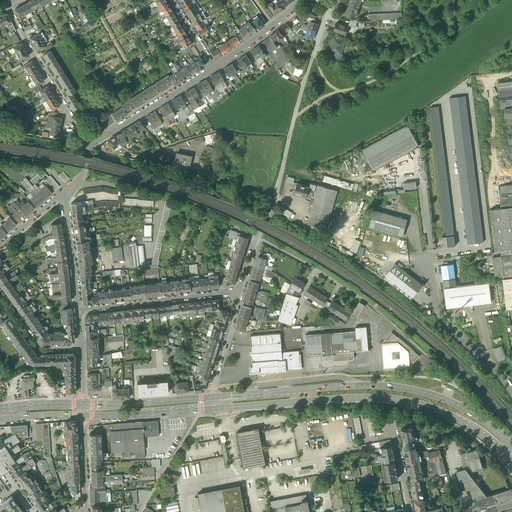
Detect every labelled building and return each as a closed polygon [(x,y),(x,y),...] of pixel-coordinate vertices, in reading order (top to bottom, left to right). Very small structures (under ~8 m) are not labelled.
[(34,9),(41,5),(38,0),(31,0),(30,1),(34,9)] [(155,7),(155,8),(158,6),(166,2),(165,0),(157,0),(156,1),(155,1),(158,5),(157,6),(155,7)] [(275,15),(283,9),(278,1),(277,0),(275,0),(269,5),(275,15)] [(285,6),(288,4),(285,0),(279,0),(278,1),(283,9),(286,8),(285,6)] [(356,17),(361,0),(349,0),(349,4),(348,3),(347,6),(348,6),(345,13),(356,17)] [(31,11),(34,9),(30,1),(29,1),(29,2),(21,6),(25,14),(31,11)] [(182,5),(185,10),(192,6),(190,2),(189,1),(182,5)] [(160,9),(161,11),(162,11),(169,6),(166,2),(158,6),(160,9)] [(188,15),(196,10),(196,9),(193,5),(192,6),(185,10),(188,15)] [(19,17),(25,14),(21,6),(15,9),(19,17)] [(162,11),(164,14),(165,16),(172,11),(169,6),(162,11)] [(192,20),(199,15),(196,10),(188,15),(192,20)] [(168,20),(168,21),(175,16),(172,11),(165,16),(168,20)] [(5,24),(6,24),(10,22),(7,14),(1,16),(5,24)] [(201,21),(202,20),(199,15),(192,20),(195,25),(201,21)] [(168,21),(171,24),(171,26),(178,21),(175,16),(168,21)] [(264,25),(258,17),(253,21),(250,23),(256,31),(264,25)] [(348,26),(355,29),(357,20),(354,20),(350,21),(348,26)] [(35,24),(38,30),(40,29),(44,27),(41,21),(35,24)] [(172,27),(174,30),(181,26),(178,21),(171,26),(172,27)] [(195,25),(198,30),(204,26),(201,21),(195,25)] [(311,21),(309,26),(308,28),(316,31),(319,24),(314,22),(311,21)] [(245,40),(256,31),(250,23),(249,22),(239,30),(240,32),(245,40)] [(279,29),(283,34),(285,33),(290,28),(286,23),(279,29)] [(334,30),(346,35),(348,27),(337,23),(334,30)] [(6,24),(5,24),(9,34),(14,32),(16,31),(14,28),(9,30),(6,24)] [(205,25),(204,26),(198,30),(201,35),(205,33),(206,35),(209,33),(210,33),(209,32),(205,25)] [(181,26),(174,30),(178,35),(184,31),(181,26)] [(287,40),(288,41),(289,43),(292,39),(295,35),(291,29),(290,28),(285,33),(289,38),(287,40)] [(307,31),(306,35),(310,37),(313,38),(316,31),(308,28),(307,31)] [(240,43),(245,40),(240,32),(238,34),(237,33),(237,31),(235,29),(233,31),(240,43)] [(279,29),(269,36),(273,41),(278,37),(283,34),(279,29)] [(180,41),(187,36),(184,31),(178,35),(180,40),(180,41)] [(236,46),(240,43),(233,31),(230,33),(232,35),(233,36),(233,37),(231,38),(236,46)] [(9,34),(13,44),(19,41),(14,32),(9,34)] [(292,39),(297,41),(299,38),(301,39),(302,36),(302,35),(302,34),(297,32),(295,35),(292,39)] [(30,38),(32,43),(41,38),(38,34),(38,33),(37,34),(30,38)] [(191,42),(187,36),(180,41),(183,46),(185,48),(185,49),(185,48),(189,46),(188,46),(187,44),(191,42)] [(289,43),(288,41),(286,42),(284,39),(283,40),(282,39),(280,40),(278,37),(273,41),(271,43),(275,48),(279,45),(281,47),(286,54),(296,47),(288,44),(289,43)] [(331,51),(331,52),(331,53),(334,54),(335,52),(340,54),(340,53),(343,46),(344,46),(346,41),(334,37),(329,50),(331,51)] [(43,43),(41,38),(32,43),(36,51),(45,46),(43,43)] [(231,49),(236,46),(231,38),(229,39),(227,41),(226,40),(225,40),(231,49)] [(271,43),(267,38),(261,43),(266,50),(269,55),(274,61),(278,69),(290,61),(286,54),(281,47),(277,50),(275,48),(271,43)] [(226,52),(231,49),(225,40),(224,41),(225,42),(224,43),(221,44),(226,52)] [(13,47),(16,52),(25,48),(22,43),(13,47)] [(221,55),(226,52),(221,44),(217,47),(217,46),(216,46),(221,55)] [(254,48),(260,56),(264,53),(264,52),(258,45),(254,48)] [(190,57),(191,59),(195,56),(195,55),(191,48),(190,46),(188,46),(189,46),(185,48),(188,53),(190,57)] [(193,46),(191,48),(195,55),(195,56),(196,58),(198,56),(199,55),(193,46)] [(215,48),(214,49),(210,51),(214,57),(217,57),(221,55),(216,46),(215,47),(215,48)] [(29,56),(25,48),(16,52),(20,60),(29,56)] [(250,51),(256,59),(260,56),(254,48),(250,51)] [(43,55),(52,69),(59,65),(50,51),(43,55)] [(333,57),(341,60),(343,55),(340,53),(340,54),(335,52),(334,54),(333,57)] [(193,62),(198,70),(203,67),(204,63),(199,55),(198,56),(198,57),(197,58),(198,59),(193,62)] [(241,58),(246,66),(248,64),(250,63),(246,55),(245,55),(241,58)] [(237,60),(242,68),(246,66),(241,58),(237,60)] [(24,65),(27,71),(35,66),(32,61),(24,65)] [(188,63),(187,64),(193,73),(198,70),(193,62),(190,64),(189,64),(188,63)] [(4,66),(6,72),(13,68),(9,63),(4,66)] [(175,63),(173,64),(182,79),(188,76),(183,68),(180,70),(179,69),(180,68),(178,65),(176,66),(175,63)] [(177,82),(182,79),(173,64),(172,65),(173,68),(172,69),(174,72),(175,72),(176,73),(173,74),(177,82)] [(185,67),(183,68),(188,76),(193,73),(187,64),(186,64),(187,65),(185,67)] [(228,66),(233,74),(235,73),(237,71),(232,64),(228,66)] [(67,78),(59,65),(52,69),(60,83),(67,78)] [(27,71),(31,76),(38,71),(35,66),(27,71)] [(228,77),(231,75),(233,74),(228,66),(223,69),(228,77)] [(302,76),(304,69),(296,67),(294,74),(302,76)] [(31,76),(34,80),(41,76),(38,71),(31,76)] [(214,74),(219,82),(223,80),(224,80),(219,72),(214,74)] [(168,75),(160,80),(164,87),(172,82),(174,85),(177,82),(177,83),(177,82),(173,74),(173,75),(169,77),(168,75)] [(215,85),(216,84),(219,82),(214,74),(210,77),(215,85)] [(44,81),(41,76),(34,80),(37,85),(37,86),(39,84),(44,81)] [(75,91),(67,78),(60,83),(68,96),(72,93),(75,91)] [(160,80),(147,88),(151,95),(164,87),(160,80)] [(202,82),(207,90),(211,88),(206,80),(202,82)] [(511,108),(511,116),(506,117),(511,161),(511,160),(511,80),(498,82),(501,109),(504,108),(511,107),(511,108)] [(197,85),(202,93),(207,90),(202,82),(197,85)] [(40,91),(43,96),(50,91),(47,86),(42,89),(40,91)] [(147,88),(134,97),(138,104),(151,95),(147,88)] [(189,90),(194,98),(198,96),(198,95),(193,88),(189,90)] [(190,101),(190,100),(194,98),(189,90),(185,93),(190,101)] [(43,96),(46,101),(53,96),(50,91),(43,96)] [(212,93),(211,92),(208,93),(212,98),(213,101),(214,102),(218,100),(216,96),(216,97),(213,92),(212,93)] [(80,106),(72,93),(68,96),(65,98),(73,110),(80,106)] [(340,101),(345,98),(342,93),(337,97),(340,101)] [(176,98),(181,106),(184,104),(185,103),(183,100),(180,96),(180,95),(176,98)] [(205,96),(209,103),(210,103),(213,101),(212,98),(209,100),(206,95),(205,95),(205,96)] [(53,96),(46,101),(49,105),(56,101),(53,96)] [(200,99),(198,96),(194,98),(197,103),(199,107),(203,104),(200,99)] [(467,245),(484,243),(466,96),(450,98),(467,245)] [(121,105),(123,107),(126,112),(138,104),(134,97),(121,105)] [(177,109),(179,107),(181,106),(176,98),(172,101),(177,109)] [(56,101),(49,105),(52,111),(54,109),(60,106),(56,101)] [(95,116),(99,122),(106,118),(96,102),(89,107),(94,113),(93,113),(95,116)] [(163,106),(168,114),(173,111),(168,103),(163,106)] [(159,109),(164,116),(164,117),(168,114),(163,106),(159,109)] [(187,106),(186,107),(183,109),(188,117),(189,119),(196,116),(194,113),(192,110),(190,112),(187,106)] [(430,107),(446,237),(455,236),(439,106),(430,107)] [(127,114),(126,112),(123,107),(113,114),(117,121),(127,114)] [(181,121),(185,118),(188,117),(183,109),(181,110),(176,113),(177,114),(179,116),(181,121)] [(151,114),(156,122),(160,119),(155,111),(151,114)] [(146,117),(151,125),(156,122),(151,114),(146,117)] [(171,118),(168,114),(164,117),(164,116),(162,118),(167,126),(173,122),(172,120),(171,118)] [(134,125),(138,132),(140,131),(145,128),(139,121),(134,125)] [(135,136),(139,134),(138,132),(134,125),(128,128),(132,136),(134,135),(135,136)] [(363,150),(373,170),(418,146),(407,126),(363,150)] [(133,137),(132,136),(128,128),(122,132),(127,142),(128,143),(129,144),(133,142),(131,139),(130,138),(130,137),(131,137),(132,138),(133,137)] [(121,145),(124,144),(127,142),(122,132),(116,136),(120,143),(121,145)] [(117,145),(120,143),(116,136),(110,139),(109,140),(114,148),(118,146),(117,145)] [(194,139),(195,145),(204,142),(202,137),(194,139)] [(132,146),(146,156),(151,154),(153,153),(142,146),(141,148),(137,145),(133,142),(129,144),(132,146)] [(182,171),(185,156),(191,157),(191,156),(186,155),(186,154),(183,153),(183,155),(177,153),(175,160),(174,165),(173,169),(182,171)] [(171,164),(174,165),(175,160),(169,159),(169,158),(166,157),(167,155),(163,154),(161,161),(165,162),(168,163),(171,164)] [(188,172),(191,157),(185,156),(182,171),(187,172),(188,172)] [(160,167),(161,163),(143,157),(137,160),(160,167)] [(186,176),(204,183),(206,172),(197,170),(196,174),(188,172),(187,172),(186,176)] [(352,189),(353,184),(325,175),(323,181),(352,189)] [(34,193),(36,195),(38,193),(33,186),(26,178),(22,183),(31,192),(33,194),(34,193)] [(294,194),(306,197),(310,186),(297,183),(294,194)] [(306,197),(314,199),(318,185),(311,183),(310,186),(306,197)] [(33,186),(38,193),(45,200),(53,193),(46,186),(41,190),(38,187),(35,184),(33,186)] [(338,191),(318,185),(314,199),(307,224),(327,229),(338,191)] [(511,189),(499,191),(500,200),(511,198),(511,189)] [(45,200),(38,193),(36,195),(35,196),(31,200),(37,207),(45,200)] [(399,206),(401,200),(389,196),(387,202),(399,206)] [(509,250),(511,249),(511,201),(501,203),(501,208),(490,210),(495,252),(500,251),(501,251),(509,250)] [(8,207),(14,214),(20,209),(19,207),(15,202),(14,202),(8,207)] [(28,202),(20,209),(26,216),(34,209),(28,202)] [(71,204),(72,211),(80,210),(82,210),(82,207),(81,202),(71,203),(71,204)] [(19,223),(26,216),(20,209),(14,214),(13,216),(19,223)] [(81,216),(81,215),(80,210),(72,211),(73,218),(83,217),(83,216),(81,216)] [(369,227),(403,236),(408,219),(374,210),(369,227)] [(83,220),(83,217),(73,218),(74,225),(83,224),(85,224),(84,223),(83,223),(83,220)] [(10,218),(2,225),(8,232),(16,225),(10,218)] [(51,225),(53,234),(54,234),(63,233),(61,223),(51,225)] [(85,232),(86,232),(85,229),(85,226),(83,226),(83,224),(74,225),(75,234),(85,232)] [(0,237),(1,239),(8,232),(2,225),(0,226),(0,237)] [(35,232),(38,237),(43,234),(40,228),(35,232)] [(233,238),(237,240),(239,235),(240,235),(241,234),(231,230),(228,236),(233,238)] [(90,235),(87,236),(86,234),(85,235),(85,232),(75,234),(76,242),(89,240),(91,240),(90,235)] [(234,251),(244,254),(249,238),(240,235),(239,235),(237,240),(236,246),(234,246),(233,250),(234,251)] [(444,247),(456,245),(455,236),(446,237),(443,237),(444,247)] [(373,242),(363,239),(361,245),(371,248),(373,242)] [(89,246),(89,240),(76,242),(78,252),(89,249),(91,249),(91,245),(89,246)] [(57,250),(57,253),(66,252),(65,245),(56,246),(56,248),(57,250)] [(232,254),(230,260),(241,263),(244,254),(234,251),(233,253),(232,253),(232,254)] [(56,253),(57,262),(67,260),(66,252),(57,253),(56,253)] [(90,257),(90,253),(78,256),(79,264),(89,263),(92,263),(91,257),(90,257)] [(511,254),(509,255),(502,256),(504,274),(511,273),(511,254)] [(497,275),(504,274),(502,256),(492,257),(493,263),(495,275),(497,275)] [(258,257),(255,267),(264,270),(267,271),(268,271),(272,272),(273,268),(265,265),(267,260),(263,258),(258,257)] [(238,273),(241,263),(230,260),(228,264),(230,265),(228,270),(238,273)] [(79,264),(81,276),(89,275),(91,275),(90,270),(91,270),(91,268),(90,268),(89,263),(79,264)] [(49,269),(46,269),(47,271),(47,273),(49,273),(68,271),(68,266),(67,264),(57,266),(58,269),(56,270),(56,269),(49,269)] [(413,297),(423,285),(415,279),(395,264),(385,276),(386,276),(389,279),(395,283),(413,297)] [(443,280),(455,279),(454,264),(441,266),(443,280)] [(262,275),(264,270),(255,267),(252,277),(261,280),(262,275)] [(235,282),(238,273),(228,270),(225,279),(226,279),(226,281),(230,280),(235,282)] [(8,277),(6,278),(8,280),(16,274),(14,271),(7,276),(8,277)] [(59,276),(59,280),(69,279),(68,271),(49,273),(49,277),(50,277),(59,276)] [(16,274),(8,280),(10,283),(18,277),(16,274)] [(217,275),(213,276),(213,277),(208,278),(210,289),(219,288),(219,284),(218,275),(217,275)] [(384,279),(393,285),(395,283),(389,279),(386,276),(384,279)] [(511,277),(503,279),(506,309),(511,308),(511,277)] [(81,279),(82,288),(91,287),(92,287),(92,283),(91,280),(90,281),(90,278),(89,278),(81,279)] [(205,278),(199,279),(200,290),(210,289),(208,278),(205,278)] [(296,289),(300,292),(305,283),(296,278),(292,285),(291,286),(296,289)] [(55,284),(55,288),(70,286),(69,279),(59,280),(60,284),(55,284)] [(200,290),(199,279),(189,280),(190,291),(193,291),(200,290)] [(444,288),(456,286),(455,279),(443,280),(444,288)] [(11,285),(10,283),(8,280),(1,285),(4,290),(11,285)] [(185,280),(184,280),(184,281),(182,282),(183,292),(190,291),(189,280),(185,280)] [(174,281),(170,282),(170,283),(166,283),(168,294),(175,293),(174,281)] [(183,292),(182,282),(179,282),(179,281),(174,281),(175,293),(183,292)] [(250,281),(247,291),(256,294),(257,291),(259,285),(260,284),(251,281),(250,281)] [(166,283),(166,282),(162,283),(159,283),(161,295),(168,294),(166,283)] [(285,282),(281,290),(287,293),(291,284),(285,282)] [(444,288),(447,308),(492,302),(489,282),(456,286),(444,288)] [(159,283),(148,285),(149,296),(161,295),(159,283)] [(411,300),(413,297),(395,283),(393,285),(411,300)] [(130,289),(131,298),(146,296),(144,285),(144,284),(138,285),(138,286),(136,286),(136,285),(130,286),(130,289)] [(8,295),(15,290),(13,288),(11,285),(4,290),(8,295)] [(52,288),(53,292),(61,291),(61,293),(59,293),(59,295),(70,294),(70,286),(55,288),(52,288)] [(305,294),(314,300),(319,292),(310,286),(305,294)] [(18,295),(16,292),(15,290),(8,295),(11,300),(18,295)] [(253,304),(255,299),(256,294),(247,291),(244,302),(253,304)] [(328,298),(319,292),(314,300),(319,303),(323,306),(326,300),(328,298)] [(92,303),(91,298),(89,298),(89,297),(87,298),(87,296),(87,293),(82,293),(83,304),(92,303)] [(278,320),(291,325),(293,320),(291,319),(296,306),(298,301),(299,299),(292,297),(292,296),(287,294),(284,302),(281,311),(278,320)] [(15,305),(22,300),(20,297),(18,295),(11,300),(15,305)] [(25,304),(23,301),(22,300),(15,305),(18,309),(25,304)] [(217,300),(210,301),(211,310),(215,309),(215,308),(216,308),(217,310),(219,309),(217,300)] [(328,308),(337,314),(342,306),(333,300),(331,303),(328,308)] [(203,301),(195,302),(196,314),(199,314),(199,317),(205,317),(204,310),(203,301)] [(210,301),(203,301),(204,310),(211,310),(210,301)] [(195,302),(187,303),(189,315),(196,314),(195,302)] [(351,315),(357,318),(365,305),(360,302),(351,315)] [(187,303),(180,304),(181,314),(181,316),(189,315),(187,303)] [(22,314),(29,309),(27,307),(25,304),(18,309),(22,314)] [(173,313),(173,314),(177,313),(177,314),(181,314),(180,304),(172,305),(173,313)] [(299,317),(304,320),(307,312),(308,310),(309,307),(304,304),(299,317)] [(172,305),(165,306),(166,314),(166,315),(170,315),(169,314),(173,313),(172,305)] [(165,306),(157,307),(159,316),(162,316),(162,314),(166,314),(165,306)] [(240,316),(249,319),(250,315),(252,308),(243,306),(240,316)] [(351,312),(342,306),(337,314),(346,320),(351,312)] [(157,307),(150,308),(151,316),(155,315),(155,317),(159,316),(157,307)] [(32,314),(33,311),(30,308),(29,309),(22,314),(26,320),(33,315),(32,314)] [(150,308),(142,309),(143,318),(151,317),(151,316),(150,308)] [(254,316),(250,315),(249,319),(252,320),(257,321),(260,321),(263,321),(266,309),(261,309),(256,308),(255,313),(254,313),(254,316)] [(64,323),(68,323),(73,322),(72,309),(69,309),(63,310),(64,323)] [(136,320),(140,319),(143,319),(143,318),(142,309),(135,310),(136,320)] [(228,312),(219,309),(217,310),(218,312),(220,312),(219,313),(218,313),(217,317),(223,318),(226,319),(228,312)] [(135,310),(127,311),(129,323),(136,322),(136,320),(135,310)] [(127,311),(120,312),(122,324),(129,323),(127,311)] [(120,312),(113,312),(114,321),(116,321),(116,322),(120,322),(120,324),(122,324),(120,312)] [(100,324),(111,322),(110,313),(98,314),(99,321),(100,323),(100,324)] [(91,321),(91,323),(93,323),(94,323),(94,321),(99,321),(98,314),(89,315),(90,321),(91,321)] [(38,321),(39,320),(37,317),(35,317),(33,315),(26,320),(30,327),(38,321)] [(245,329),(249,319),(240,316),(236,326),(240,327),(245,329)] [(1,323),(11,337),(19,331),(9,318),(3,321),(2,322),(1,323)] [(223,328),(226,319),(223,318),(222,322),(217,320),(215,325),(223,328)] [(35,333),(43,326),(41,323),(39,323),(38,321),(30,327),(35,333)] [(73,322),(68,323),(68,329),(66,329),(66,331),(68,331),(68,333),(66,333),(66,334),(64,334),(65,342),(72,342),(74,339),(73,322)] [(35,333),(39,338),(47,332),(46,331),(45,331),(44,329),(45,329),(47,328),(45,325),(43,326),(35,333)] [(221,334),(223,328),(215,325),(214,325),(212,331),(221,334)] [(356,330),(357,338),(362,338),(363,351),(369,350),(367,326),(356,327),(356,330)] [(85,331),(86,338),(98,337),(99,337),(98,334),(98,330),(94,330),(85,331)] [(323,354),(323,356),(333,355),(333,353),(353,351),(358,351),(357,338),(356,330),(306,334),(308,355),(323,354)] [(11,337),(19,348),(28,343),(19,331),(11,337)] [(212,331),(210,337),(219,340),(221,334),(212,331)] [(42,343),(50,343),(50,334),(48,334),(47,332),(39,338),(42,343)] [(384,364),(389,369),(410,367),(420,356),(413,350),(414,350),(398,337),(392,332),(382,343),(384,364)] [(262,373),(264,375),(265,373),(278,372),(287,371),(287,370),(289,369),(300,368),(299,355),(299,351),(285,352),(282,353),(281,333),(250,336),(252,352),(250,352),(251,355),(252,355),(252,361),(253,361),(253,362),(253,367),(250,367),(251,373),(258,373),(259,374),(262,373)] [(86,338),(87,353),(98,353),(98,337),(86,338)] [(217,346),(219,340),(210,337),(208,343),(217,346)] [(36,355),(28,343),(19,348),(30,364),(38,358),(37,357),(36,355)] [(216,352),(217,346),(208,343),(206,349),(216,352)] [(214,358),(216,352),(206,349),(204,355),(214,358)] [(353,357),(353,351),(333,353),(333,355),(323,356),(323,359),(324,360),(333,359),(335,360),(352,359),(353,357)] [(63,362),(66,362),(66,354),(58,354),(58,364),(63,364),(63,362)] [(65,367),(75,367),(75,356),(73,354),(66,354),(66,362),(66,367),(65,367)] [(30,364),(31,365),(44,365),(43,355),(40,355),(37,357),(38,358),(30,364)] [(212,364),(214,358),(204,355),(202,361),(212,364)] [(210,370),(212,364),(202,361),(200,367),(210,370)] [(208,376),(210,370),(200,367),(199,373),(208,376)] [(208,376),(199,373),(198,376),(198,378),(204,380),(203,384),(205,385),(208,376)] [(33,388),(33,380),(21,381),(22,390),(28,389),(28,388),(33,388)] [(88,381),(88,390),(99,390),(99,381),(96,381),(88,381)] [(167,381),(137,383),(138,396),(168,393),(167,381)] [(185,382),(180,383),(181,388),(182,392),(189,392),(187,382),(185,382)] [(203,392),(205,385),(203,384),(201,383),(201,384),(193,385),(194,391),(194,392),(203,392)] [(113,399),(124,398),(123,388),(116,389),(116,384),(112,384),(112,386),(113,399)] [(67,439),(67,440),(77,440),(77,421),(69,421),(69,422),(66,422),(67,436),(68,436),(68,439),(67,439)] [(159,436),(157,421),(112,425),(112,431),(110,431),(111,453),(124,452),(130,451),(131,455),(136,455),(136,458),(145,458),(143,437),(159,436)] [(43,441),(44,457),(50,455),(51,454),(48,423),(42,424),(43,441)] [(15,434),(17,437),(18,437),(22,436),(28,434),(27,425),(20,425),(10,426),(12,434),(13,434),(13,435),(15,434)] [(401,429),(403,440),(413,438),(412,434),(414,434),(412,427),(409,427),(401,429)] [(237,433),(244,468),(266,464),(259,428),(237,433)] [(0,447),(4,445),(17,437),(15,434),(13,435),(4,440),(2,437),(0,438),(0,447)] [(90,434),(91,454),(101,453),(100,434),(90,434)] [(228,462),(228,460),(225,443),(226,441),(226,437),(223,435),(219,436),(225,465),(226,465),(227,464),(228,463),(228,462)] [(0,447),(0,454),(1,455),(8,451),(17,445),(18,445),(17,442),(20,440),(17,437),(4,445),(0,447)] [(414,438),(413,438),(403,440),(405,449),(416,447),(415,443),(416,443),(417,442),(417,441),(417,440),(417,439),(417,437),(414,438)] [(67,444),(67,448),(67,453),(78,453),(78,451),(78,444),(67,444)] [(17,445),(8,451),(11,454),(20,449),(17,445)] [(381,447),(383,455),(393,453),(392,445),(389,446),(386,447),(383,447),(381,447)] [(483,467),(477,449),(471,451),(470,448),(461,450),(463,469),(457,471),(460,481),(463,480),(466,489),(470,488),(473,498),(476,497),(479,506),(486,504),(488,511),(499,511),(499,510),(511,505),(511,491),(511,488),(487,496),(473,478),(475,476),(473,470),(483,467)] [(429,456),(430,461),(442,458),(441,453),(440,449),(428,452),(429,456)] [(1,455),(7,465),(15,460),(13,457),(11,454),(8,451),(1,455)] [(24,459),(26,461),(32,457),(29,452),(24,455),(22,456),(24,459)] [(90,454),(91,462),(100,462),(100,459),(102,459),(102,457),(108,457),(108,453),(90,454)] [(395,461),(393,453),(383,455),(379,456),(379,460),(382,460),(383,463),(395,461)] [(18,458),(15,460),(7,465),(11,470),(19,465),(16,462),(17,462),(18,462),(18,463),(24,459),(22,456),(18,458)] [(79,465),(78,456),(68,456),(68,461),(62,462),(62,466),(65,466),(67,465),(75,465),(79,465)] [(35,463),(32,457),(26,461),(27,463),(29,467),(30,466),(35,464),(35,463)] [(407,460),(408,463),(409,467),(411,480),(419,478),(423,478),(421,472),(420,470),(422,470),(420,460),(419,460),(418,458),(407,460)] [(430,461),(433,469),(437,468),(439,474),(440,476),(446,474),(442,458),(430,461)] [(398,478),(395,461),(383,463),(382,463),(386,481),(398,478)] [(21,468),(19,465),(11,470),(15,476),(22,472),(25,469),(29,467),(27,463),(22,467),(21,467),(22,468),(21,468)] [(48,467),(49,470),(50,473),(51,475),(53,481),(54,483),(56,491),(62,489),(55,472),(53,463),(48,467)] [(203,463),(178,467),(180,478),(204,475),(203,463)] [(68,482),(69,483),(79,476),(79,465),(75,465),(67,465),(68,482)] [(300,467),(301,474),(313,472),(312,465),(300,467)] [(26,485),(34,479),(36,479),(34,476),(32,476),(31,474),(29,475),(25,469),(22,472),(15,476),(18,480),(19,481),(20,480),(22,480),(23,483),(23,484),(26,485)] [(169,485),(169,487),(173,486),(172,484),(174,484),(178,477),(178,475),(176,475),(174,474),(172,474),(167,481),(168,485),(169,485)] [(440,476),(439,474),(434,475),(438,488),(441,487),(444,486),(440,476)] [(103,485),(107,484),(113,484),(123,483),(122,475),(110,475),(104,475),(102,476),(103,485)] [(69,483),(70,486),(79,480),(79,476),(69,483)] [(103,485),(102,476),(91,476),(92,485),(103,485)] [(411,480),(415,500),(423,499),(419,478),(411,480)] [(34,479),(26,485),(24,487),(27,490),(28,489),(37,483),(34,479)] [(80,490),(79,480),(70,486),(68,487),(74,494),(80,490)] [(31,499),(41,493),(40,493),(42,492),(42,491),(43,491),(37,483),(28,489),(29,490),(28,492),(30,494),(29,495),(31,499)] [(222,486),(222,488),(226,511),(247,511),(248,511),(249,511),(248,506),(247,506),(246,504),(247,504),(246,498),(243,499),(238,500),(236,493),(242,492),(240,483),(222,486)] [(390,485),(391,491),(400,489),(399,483),(390,485)] [(173,486),(169,487),(159,489),(161,498),(175,495),(173,486)] [(226,511),(222,488),(198,493),(199,497),(195,497),(197,511),(226,511)] [(105,492),(99,493),(99,502),(107,502),(107,497),(106,497),(105,492)] [(46,498),(45,496),(43,497),(41,493),(31,499),(36,505),(44,500),(45,499),(46,498)] [(90,502),(99,502),(99,493),(90,493),(90,502)] [(271,501),(272,509),(277,508),(285,507),(303,503),(302,500),(308,499),(307,494),(271,501)] [(7,506),(9,510),(17,504),(14,500),(12,497),(2,503),(5,506),(6,507),(7,506)] [(434,511),(433,508),(425,510),(423,499),(415,500),(417,511),(434,511)] [(36,505),(40,511),(49,504),(50,504),(48,502),(47,503),(44,500),(36,505)] [(303,503),(285,507),(286,511),(304,511),(303,504),(303,503)]
